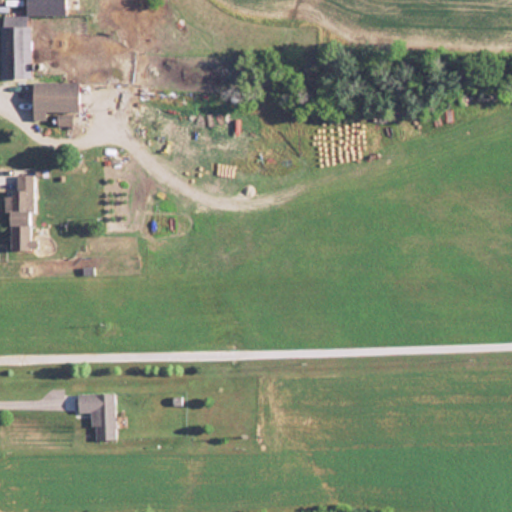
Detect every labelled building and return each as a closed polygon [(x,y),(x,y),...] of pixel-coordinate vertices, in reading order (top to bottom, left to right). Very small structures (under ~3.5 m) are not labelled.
[(31,78),(30,16),(66,16),(65,0),(26,0),(26,17),(1,17),(1,79),(31,78)] [(78,83),(33,83),(33,113),(78,113),(78,83)] [(71,113),(56,113),(56,125),(71,125),(71,113)] [(10,211),(10,248),(38,248),(38,240),(32,240),(33,174),(14,174),(14,197),(4,197),(4,211),(10,211)] [(77,392),(77,411),(94,411),(94,438),(115,438),(115,392),(77,392)]
